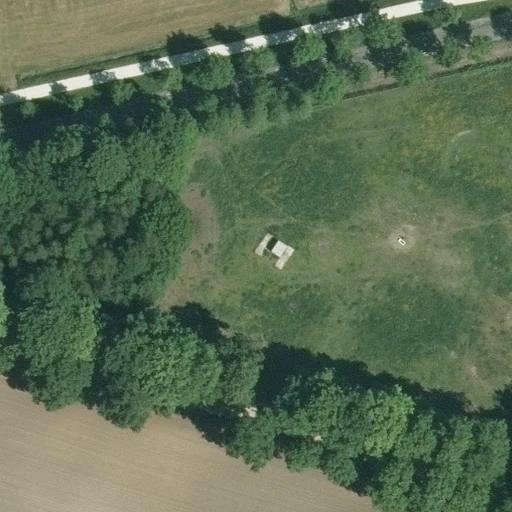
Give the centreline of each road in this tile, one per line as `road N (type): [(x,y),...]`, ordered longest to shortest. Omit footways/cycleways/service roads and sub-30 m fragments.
road 1 (track): [(511,499),(0,353)]
road 2 (secondary): [(0,140),(511,28)]
